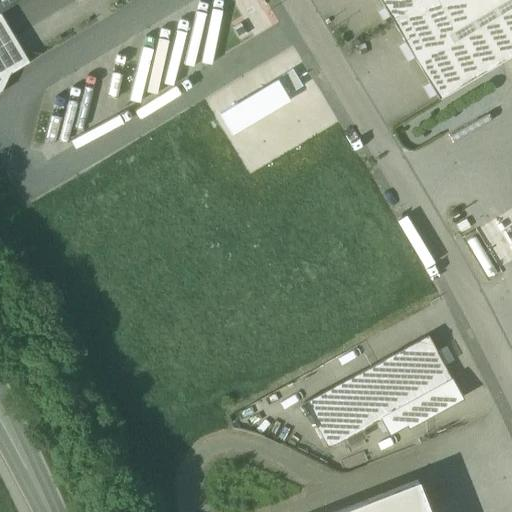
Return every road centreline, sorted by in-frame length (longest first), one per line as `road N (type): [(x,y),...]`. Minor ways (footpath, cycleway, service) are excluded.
road 1 (residential): [(294,0),(511,398)]
road 2 (secondary): [(0,402),(54,511)]
